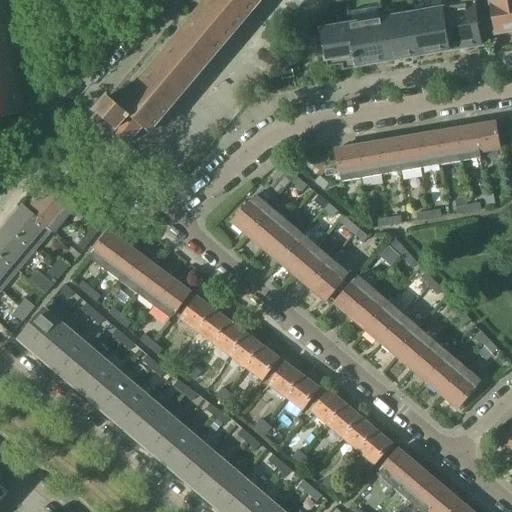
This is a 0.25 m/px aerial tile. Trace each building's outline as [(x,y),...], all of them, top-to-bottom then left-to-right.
[(109,96),(96,112),(116,129),(114,132),(128,145),(143,127),(150,133),(261,0),(207,0),(119,105),(109,96)] [(350,25),(320,30),(327,68),(342,66),(343,71),(357,69),(357,67),(423,56),(482,46),(476,11),(478,11),(475,0),(459,0),(460,4),(379,19),(377,8),(348,13),(350,25)] [(511,0),(489,0),(495,35),(511,32),(511,0)] [(0,114),(18,112),(0,9),(0,114)] [(495,124),(475,127),(479,152),(500,149),(495,124)] [(475,127),(455,131),(460,162),(480,159),(479,152),(475,127)] [(455,131),(435,134),(441,166),(460,162),(455,131)] [(435,134),(415,137),(421,169),(441,166),(435,134)] [(415,137),(395,141),(401,172),(421,169),(415,137)] [(395,141),(376,144),(381,176),(401,172),(395,141)] [(376,144),(356,147),(361,179),(381,176),(376,144)] [(341,182),(361,179),(356,147),(335,151),(339,176),(340,176),(341,182)] [(284,177),(293,184),(297,179),(288,171),(284,177)] [(314,182),(324,190),(328,185),(319,177),(314,182)] [(307,186),(297,179),(293,184),(302,192),(307,186)] [(52,184),(39,198),(65,221),(78,206),(73,202),(52,184)] [(485,196),(487,205),(494,204),(492,195),(485,196)] [(251,200),(232,222),(249,236),(272,209),(256,196),(252,201),(251,200)] [(314,202),(323,210),(328,204),(319,197),(314,202)] [(39,198),(28,211),(28,212),(50,231),(54,234),(65,221),(39,198)] [(337,212),(328,204),(323,210),(333,218),(337,212)] [(479,204),(468,206),(469,213),(480,211),(479,204)] [(457,215),(469,213),(468,206),(456,208),(457,215)] [(23,207),(6,227),(34,250),(50,231),(28,212),(28,211),(23,207)] [(272,209),(249,236),(264,249),(287,222),(272,209)] [(440,210),(428,212),(429,219),(441,217),(440,210)] [(417,221),(429,219),(428,212),(416,214),(417,221)] [(400,217),(388,219),(389,226),(401,224),(400,217)] [(378,228),(389,226),(388,219),(377,221),(378,228)] [(287,222),(264,249),(279,262),(302,235),(287,222)] [(345,228),(354,235),(359,230),(349,222),(345,228)] [(6,227),(0,234),(0,255),(17,270),(34,250),(6,227)] [(91,240),(97,232),(92,228),(85,236),(91,240)] [(368,238),(359,230),(354,235),(363,243),(368,238)] [(89,259),(105,271),(125,245),(108,232),(92,253),(93,253),(89,259)] [(294,275),(317,248),(302,235),(279,262),(294,275)] [(83,251),(91,240),(85,236),(77,247),(83,251)] [(310,288),(333,261),(340,252),(324,240),(317,248),(294,275),(310,288)] [(393,249),(401,257),(402,258),(406,252),(399,244),(393,249)] [(141,257),(125,245),(105,271),(121,283),(141,257)] [(416,263),(406,252),(402,258),(411,268),(416,263)] [(17,270),(0,255),(0,290),(10,298),(15,292),(6,284),(17,270)] [(157,269),(141,257),(121,283),(138,295),(157,269)] [(59,260),(53,267),(62,275),(68,268),(59,260)] [(326,302),(345,280),(344,279),(349,274),(333,261),(310,288),(326,302)] [(62,275),(53,267),(47,274),(56,282),(62,275)] [(173,281),(157,269),(138,295),(154,307),(173,281)] [(37,272),(29,281),(46,294),(53,285),(37,272)] [(421,278),(429,287),(434,282),(426,273),(421,278)] [(353,282),(334,304),(350,317),(374,290),(358,277),(354,282),(353,282)] [(190,294),(173,281),(154,307),(170,319),(174,314),(175,314),(190,294)] [(78,287),(87,295),(91,289),(82,282),(78,287)] [(442,291),(434,282),(429,287),(437,296),(442,291)] [(69,299),(73,293),(64,285),(60,291),(69,299)] [(100,297),(91,289),(87,295),(96,303),(100,297)] [(0,309),(10,298),(0,290),(0,309)] [(374,290),(350,317),(366,330),(389,303),(374,290)] [(181,318),(199,331),(214,311),(196,298),(181,318)] [(25,300),(20,306),(29,314),(34,308),(25,300)] [(389,303),(366,330),(381,343),(404,316),(389,303)] [(448,308),(456,317),(461,312),(454,303),(448,308)] [(96,312),(86,304),(81,310),(91,318),(96,312)] [(29,314),(20,306),(13,314),(22,322),(29,314)] [(108,313),(117,322),(122,316),(113,308),(108,313)] [(18,340),(28,348),(34,353),(36,351),(59,323),(44,310),(18,340)] [(228,322),(214,311),(199,331),(213,342),(228,322)] [(104,320),(96,312),(91,318),(99,325),(104,320)] [(470,320),(461,312),(456,317),(464,325),(470,320)] [(131,323),(122,316),(117,322),(126,329),(131,323)] [(404,316),(381,343),(396,356),(419,329),(404,316)] [(245,334),(228,322),(213,342),(229,355),(245,334)] [(59,323),(36,351),(34,353),(49,366),(75,336),(59,323)] [(419,329),(396,356),(412,369),(435,342),(419,329)] [(126,338),(116,330),(112,336),(121,344),(126,338)] [(489,341),(481,332),(476,337),(483,346),(489,341)] [(261,346),(245,334),(229,355),(245,367),(261,346)] [(139,340),(149,348),(153,343),(144,335),(139,340)] [(90,349),(75,336),(49,366),(64,379),(66,377),(90,349)] [(126,338),(121,344),(130,351),(135,346),(126,338)] [(497,350),(489,341),(483,346),(477,353),(487,361),(492,355),(497,350)] [(435,342),(412,369),(427,382),(450,355),(435,342)] [(162,351),(153,343),(149,348),(157,356),(162,351)] [(278,359),(261,346),(245,367),(263,380),(278,359)] [(90,349),(66,377),(64,379),(80,392),(105,362),(90,349)] [(450,355),(427,382),(442,395),(465,368),(450,355)] [(156,364),(147,356),(142,362),(151,370),(156,364)] [(120,375),(105,362),(80,392),(95,405),(120,375)] [(165,372),(156,364),(151,370),(160,377),(165,372)] [(269,385),(286,397),(301,376),(285,364),(269,385)] [(184,373),(189,377),(195,369),(190,365),(184,373)] [(465,368),(442,395),(458,409),(477,387),(476,386),(481,381),(465,368)] [(200,373),(195,369),(189,377),(194,380),(200,373)] [(136,388),(120,375),(95,405),(110,418),(136,388)] [(318,389),(301,376),(286,397),(303,410),(318,389)] [(187,388),(177,381),(173,387),(183,394),(187,388)] [(136,388),(110,418),(125,431),(127,429),(151,401),(136,388)] [(197,395),(187,388),(183,394),(192,401),(197,395)] [(216,397),(221,400),(227,392),(222,389),(216,397)] [(227,392),(221,400),(227,404),(233,397),(227,392)] [(312,411),(327,424),(343,405),(329,392),(312,411)] [(151,401),(127,429),(125,431),(141,444),(166,414),(151,401)] [(219,412),(210,405),(205,411),(215,418),(219,412)] [(359,418),(343,405),(327,424),(343,438),(359,418)] [(229,419),(219,412),(215,418),(225,425),(229,419)] [(181,427),(166,414),(141,444),(156,457),(158,455),(181,427)] [(359,418),(343,438),(339,443),(345,448),(349,443),(357,450),(373,430),(359,418)] [(255,428),(260,432),(266,424),(261,420),(255,428)] [(271,428),(266,424),(260,432),(265,436),(271,428)] [(181,427),(158,455),(156,457),(171,470),(197,440),(181,427)] [(251,438),(242,430),(237,435),(246,443),(251,438)] [(373,430),(357,450),(353,455),(360,461),(364,455),(375,465),(391,445),(373,430)] [(511,430),(500,444),(511,454),(511,430)] [(260,445),(251,438),(246,443),(255,451),(260,445)] [(212,452),(197,440),(171,470),(186,483),(212,452)] [(377,475),(393,489),(414,464),(397,450),(381,470),(377,475)] [(298,451),(291,459),(296,463),(302,455),(298,451)] [(227,465),(212,452),(186,483),(201,495),(227,465)] [(302,455),(296,463),(301,467),(307,460),(302,455)] [(281,463),(272,456),(268,461),(277,469),(281,463)] [(290,471),(281,463),(277,469),(286,476),(290,471)] [(429,477),(414,464),(393,489),(408,501),(429,477)] [(242,478),(227,465),(201,495),(217,508),(242,478)] [(328,477),(322,485),(327,489),(333,481),(328,477)] [(444,490),(429,477),(408,501),(420,511),(426,511),(428,510),(428,509),(444,490)] [(239,511),(257,491),(242,478),(217,508),(220,511),(239,511)] [(312,489),(303,481),(298,487),(307,495),(312,489)] [(338,485),(333,481),(327,489),(332,493),(338,485)] [(321,497),(312,489),(307,495),(316,502),(321,497)] [(451,511),(459,503),(444,490),(428,509),(428,510),(430,511),(451,511)] [(257,491),(239,511),(266,511),(273,504),(257,491)] [(470,511),(459,503),(451,511),(470,511)]
